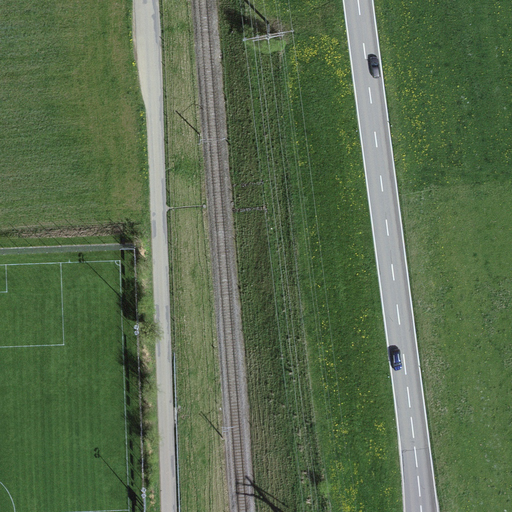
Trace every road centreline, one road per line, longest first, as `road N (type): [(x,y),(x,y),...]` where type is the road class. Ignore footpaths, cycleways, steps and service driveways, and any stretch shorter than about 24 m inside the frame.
road 1 (secondary): [(426,511),(422,419),(365,0)]
road 2 (unclassified): [(152,0),(170,511)]
